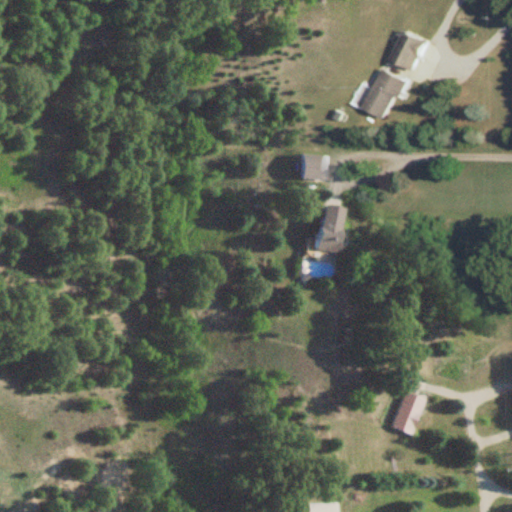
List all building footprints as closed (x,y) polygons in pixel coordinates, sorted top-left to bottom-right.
[(426,41),(403,31),(390,61),(413,70),(426,41)] [(406,80),(383,68),(363,108),(386,120),(406,80)] [(295,180),(327,180),(327,156),(295,156),(295,180)] [(306,249),(328,254),(339,210),(317,204),(306,249)] [(408,435),(421,400),(402,392),(388,428),(408,435)]
